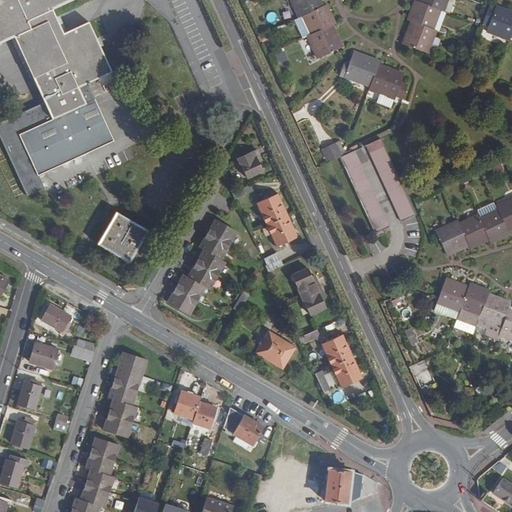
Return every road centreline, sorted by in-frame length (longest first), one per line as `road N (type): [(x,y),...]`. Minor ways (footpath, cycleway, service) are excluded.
road 1 (residential): [(219,0),(423,440)]
road 2 (tertiary): [(137,319),(371,456),(400,463)]
road 3 (residential): [(118,308),(53,511)]
road 4 (residential): [(218,182),(137,319)]
road 5 (residential): [(38,261),(0,395)]
